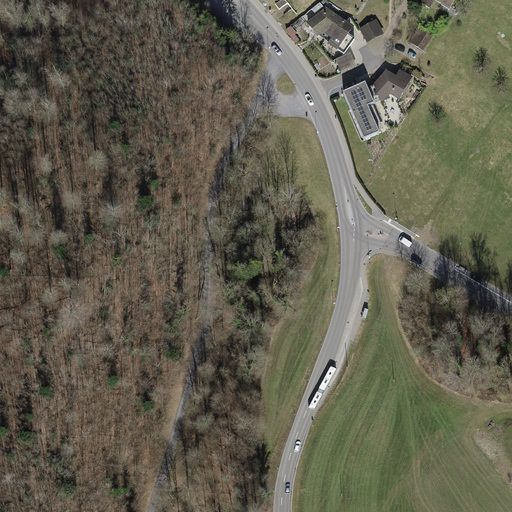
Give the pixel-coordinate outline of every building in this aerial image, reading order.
[(285,0),(280,0),(275,4),(280,9),(288,3),(285,0)] [(422,0),(421,3),(430,8),(434,0),(435,0),(442,4),(446,0),(452,4),(454,0),(422,0)] [(313,30),(315,33),(316,32),(318,33),(321,30),(333,39),(329,44),(344,54),(355,39),(348,35),(351,31),(344,25),(350,17),(341,10),(337,11),(334,15),(326,10),(323,13),(322,12),(316,17),(316,18),(308,24),(313,30)] [(360,29),(367,42),(382,33),(375,21),(360,29)] [(315,33),(313,30),(311,32),(317,37),(319,36),(329,44),(333,39),(321,30),(318,33),(316,32),(315,33)] [(418,30),(413,38),(417,41),(414,45),(422,50),(431,38),(418,30)] [(336,60),(342,72),(355,66),(350,54),(336,60)] [(375,86),(381,102),(383,101),(389,94),(393,92),(401,97),(411,79),(400,72),(396,79),(387,73),(375,86)] [(381,102),(375,86),(368,89),(365,84),(343,94),(364,140),(379,134),(379,132),(368,108),(372,105),(381,102)] [(383,130),(372,105),(368,108),(379,132),(383,130)]
